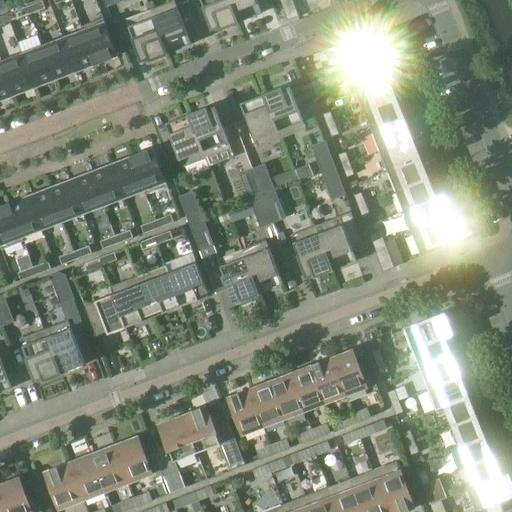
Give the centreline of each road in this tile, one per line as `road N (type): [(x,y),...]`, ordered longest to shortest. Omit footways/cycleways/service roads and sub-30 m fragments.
road 1 (residential): [(0,449),(491,256)]
road 2 (residential): [(373,0),(0,142)]
road 3 (residential): [(435,0),(511,192)]
